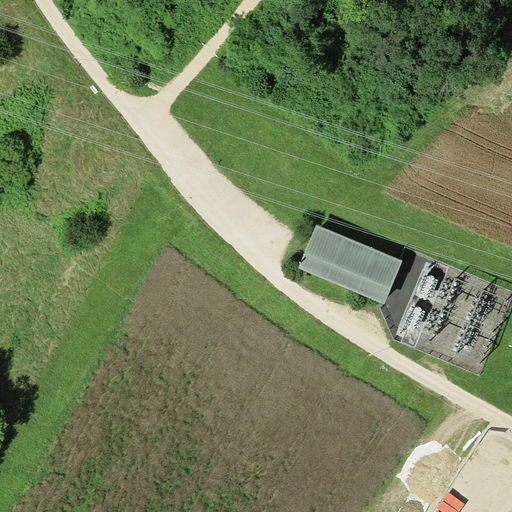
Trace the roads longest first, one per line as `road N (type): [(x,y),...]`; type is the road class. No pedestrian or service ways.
road 1 (track): [(511,425),(404,366),(242,248),(50,0)]
road 2 (track): [(138,120),(255,0)]
